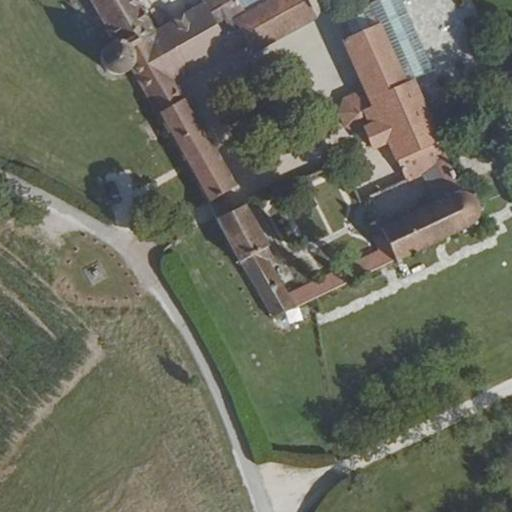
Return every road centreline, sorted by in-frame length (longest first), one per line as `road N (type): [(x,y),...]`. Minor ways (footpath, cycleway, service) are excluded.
road 1 (unclassified): [(265,511),(210,365),(137,256),(0,178)]
road 2 (track): [(261,497),(511,375)]
